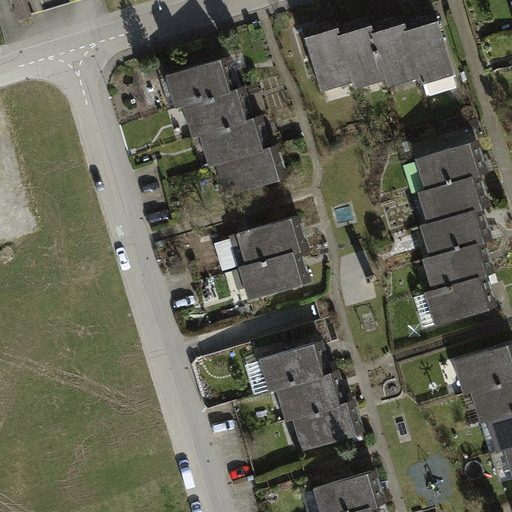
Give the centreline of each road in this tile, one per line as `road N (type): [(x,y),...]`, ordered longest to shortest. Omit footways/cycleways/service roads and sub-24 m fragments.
road 1 (residential): [(72,49),(215,511)]
road 2 (residential): [(72,49),(240,0)]
